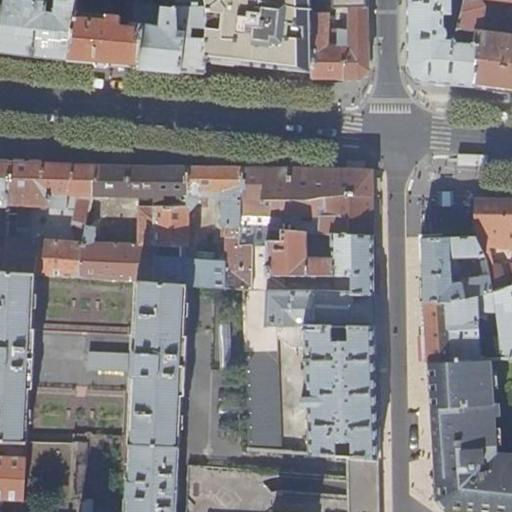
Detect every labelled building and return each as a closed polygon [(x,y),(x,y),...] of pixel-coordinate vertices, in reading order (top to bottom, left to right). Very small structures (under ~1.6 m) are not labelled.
[(0,0),(0,6),(0,51),(31,55),(38,56),(69,60),(75,11),(75,0),(54,0),(53,11),(44,10),(45,0),(42,0),(0,0)] [(143,25),(138,66),(158,68),(192,71),(203,72),(205,54),(207,14),(206,3),(204,0),(175,0),(175,7),(133,2),(130,23),(131,24),(143,25)] [(207,14),(205,54),(241,58),(268,62),(311,66),(310,4),(309,0),(204,0),(206,3),(207,14)] [(334,8),(366,6),(365,0),(309,0),(310,4),(326,4),(326,0),(332,0),(332,4),(332,8),(334,8)] [(434,81),(451,83),(454,50),(454,45),(456,39),(463,10),(464,0),(409,0),(410,69),(418,80),(434,81)] [(454,45),(454,50),(451,83),(478,86),(502,89),(511,89),(511,0),(464,0),(463,10),(456,39),(454,45)] [(311,66),(311,79),(357,78),(367,69),(366,33),(366,6),(334,8),(334,17),(341,17),(341,31),(328,31),(328,11),(332,8),(332,4),(326,4),(310,4),(311,66)] [(75,11),(69,60),(104,63),(112,64),(138,66),(143,25),(131,24),(130,23),(122,25),(118,25),(119,15),(75,11)] [(0,271),(6,272),(11,162),(0,161),(0,271)] [(36,163),(11,162),(6,272),(19,273),(37,274),(80,277),(83,244),(85,239),(86,232),(80,231),(79,235),(75,235),(75,242),(29,238),(31,206),(67,208),(68,195),(79,196),(73,223),(87,227),(91,210),(101,166),(36,163)] [(153,282),(156,206),(189,206),(188,167),(162,167),(101,166),(91,210),(87,227),(86,232),(85,239),(83,244),(80,277),(138,281),(153,282)] [(253,245),(239,244),(242,198),(244,168),(214,168),(188,167),(189,206),(156,206),(153,282),(188,285),(244,289),(244,290),(252,290),(253,245)] [(311,169),(244,168),(242,198),(309,200),(340,195),(373,195),(373,183),(373,171),(311,169)] [(309,200),(242,198),(239,244),(253,245),(268,246),(268,241),(268,230),(282,231),(282,222),(300,221),(301,216),(319,217),(319,233),(332,233),(374,235),(373,214),(373,195),(340,195),(309,200)] [(511,197),(487,198),(478,198),(478,201),(477,237),(482,247),(505,246),(511,246),(511,197)] [(282,241),(282,231),(268,230),(268,241),(282,241)] [(374,279),(374,235),(332,233),(332,257),(307,258),(307,232),(282,231),(282,241),(268,241),(268,246),(268,260),(268,276),(283,276),(344,277),(344,284),(352,284),(352,291),(283,290),(267,290),(267,291),(267,325),(269,325),(306,326),(312,326),(332,326),(347,327),(375,327),(374,279)] [(425,275),(426,299),(455,300),(477,294),(493,290),(490,275),(483,276),(452,281),(451,257),(480,256),(487,255),(482,247),(477,237),(454,238),(453,236),(423,237),(425,275)] [(268,246),(253,245),(252,290),(267,291),(267,290),(268,276),(268,260),(268,246)] [(490,275),(488,262),(488,258),(487,255),(480,256),(483,276),(490,275)] [(495,290),(508,287),(502,265),(495,266),(494,262),(488,262),(490,275),(493,290),(495,290)] [(6,272),(0,271),(0,440),(26,442),(74,443),(75,433),(29,431),(31,387),(32,375),(33,341),(34,328),(37,274),(19,273),(6,272)] [(268,276),(267,290),(283,290),(283,276),(268,276)] [(188,285),(153,282),(138,281),(136,332),(135,345),(134,356),(134,372),(133,381),(133,391),(131,420),(131,436),(126,511),(176,511),(181,436),(183,384),(185,347),(188,285)] [(427,330),(428,361),(484,358),(511,357),(511,286),(508,287),(495,290),(498,311),(501,335),(479,337),(478,313),(477,294),(455,300),(426,299),(427,330)] [(252,290),(244,290),(246,339),(258,339),(267,343),(267,349),(277,349),(276,332),(269,332),(269,325),(267,325),(267,291),(252,290)] [(493,290),(477,294),(478,313),(498,311),(495,290),(493,290)] [(307,382),(310,454),(334,456),(336,441),(352,441),(351,453),(351,457),(378,459),(376,388),(375,327),(347,327),(348,342),(332,342),(332,326),(312,326),(306,326),(306,332),(306,341),(307,382)] [(348,342),(347,327),(332,326),(332,342),(348,342)] [(306,332),(285,332),(285,341),(306,341),(306,332)] [(246,339),(250,450),(280,452),(277,349),(267,349),(267,343),(258,339),(246,339)] [(134,356),(90,354),(89,369),(134,372),(134,356)] [(484,358),(428,361),(436,489),(437,498),(445,508),(482,511),(511,511),(511,461),(492,459),(484,358)] [(334,456),(351,457),(351,453),(352,441),(336,441),(334,456)] [(85,444),(74,443),(72,500),(79,500),(83,501),(85,444)] [(0,511),(0,498),(23,500),(25,459),(0,457),(0,511)] [(378,459),(351,457),(351,468),(352,477),(352,488),(352,496),(352,511),(378,511),(378,489),(378,470),(378,459)]
